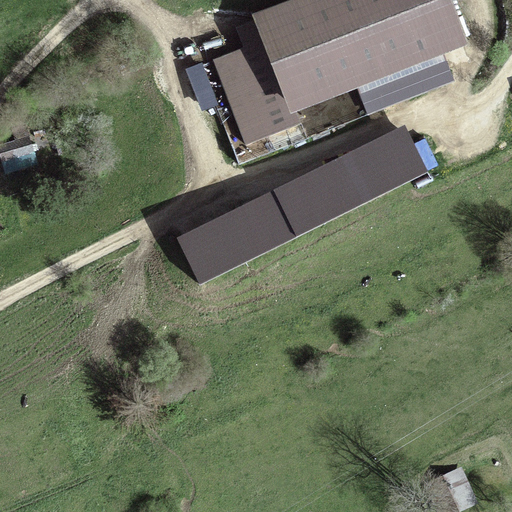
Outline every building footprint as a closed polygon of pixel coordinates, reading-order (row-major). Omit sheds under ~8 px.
[(311,0),(259,20),(267,39),(294,106),(461,42),(444,0),(311,0)] [(301,124),(294,106),(267,39),(213,60),(246,145),(301,124)] [(0,151),(3,160),(32,152),(24,126),(12,130),(16,142),(0,147),(0,151)] [(412,137),(180,239),(194,272),(427,170),(412,137)] [(458,473),(431,487),(443,511),(447,511),(471,501),(458,473)]
